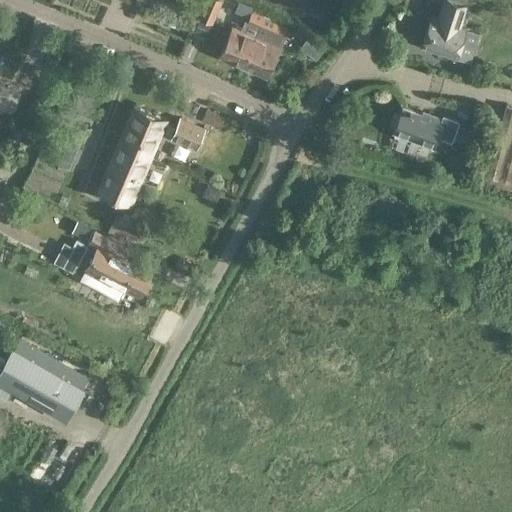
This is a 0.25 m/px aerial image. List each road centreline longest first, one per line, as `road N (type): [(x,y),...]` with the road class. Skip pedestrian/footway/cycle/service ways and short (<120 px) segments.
road 1 (residential): [(82,511),(289,134),(262,105),(16,0)]
road 2 (track): [(511,100),(384,67),(350,47)]
road 3 (track): [(289,134),(384,0)]
